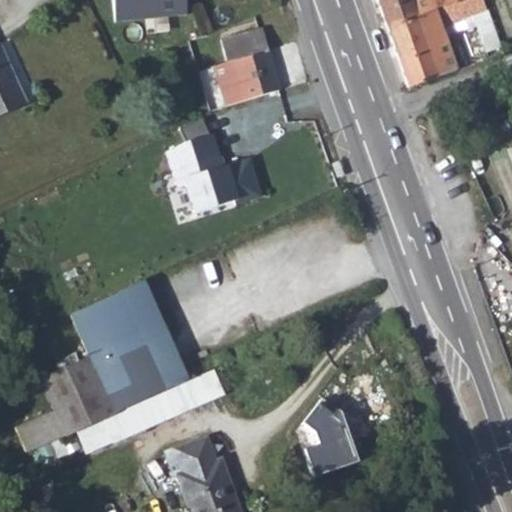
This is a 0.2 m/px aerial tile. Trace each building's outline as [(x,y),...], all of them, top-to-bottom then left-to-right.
[(184,0),(112,0),(114,22),(186,15),(184,0)] [(410,0),(375,0),(386,28),(417,17),(410,0)] [(407,89),(456,71),(453,63),(458,61),(450,40),(445,42),(443,38),(440,28),(462,20),(465,26),(474,23),(486,53),(500,48),(481,0),(460,0),(417,17),(386,28),(407,89)] [(411,0),(410,0),(417,17),(460,0),(411,0)] [(228,106),(279,91),(268,52),(267,52),(261,29),(221,39),(227,62),(214,66),(226,107),(228,106)] [(0,116),(26,105),(0,48),(0,116)] [(211,137),(166,152),(176,184),(183,181),(194,214),(238,200),(227,167),(221,168),(211,137)] [(48,414),(64,438),(102,419),(116,413),(162,392),(185,382),(190,380),(142,280),(70,315),(90,359),(40,381),(54,411),(48,414)] [(185,382),(162,392),(172,416),(195,406),(185,382)] [(162,392),(116,413),(126,436),(172,416),(162,392)] [(321,399),(303,422),(316,433),(320,445),(303,451),(313,479),(357,463),(339,413),(321,399)] [(116,413),(102,419),(112,443),(126,436),(116,413)] [(207,438),(197,442),(205,465),(215,462),(207,438)] [(189,511),(220,511),(237,506),(226,475),(220,477),(215,462),(205,465),(197,442),(164,454),(173,478),(176,476),(189,511)] [(220,460),(215,462),(220,477),(226,475),(220,460)]
